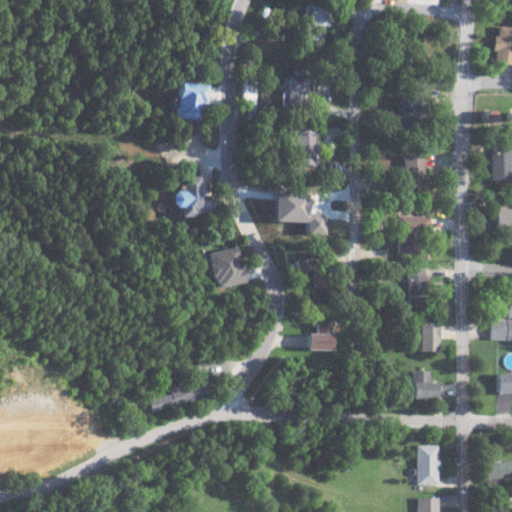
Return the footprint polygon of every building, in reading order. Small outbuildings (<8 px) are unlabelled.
[(328,8),(305,5),(303,17),(308,18),(304,41),(323,43),(328,8)] [(511,61),(511,26),(498,26),(497,34),(494,34),(493,61),(511,61)] [(283,76),(282,102),(304,103),(306,68),(292,68),(292,76),(283,76)] [(255,77),(242,77),(241,119),(254,119),(255,77)] [(200,120),(206,84),(179,80),(173,116),(200,120)] [(295,131),(294,164),(313,165),(314,131),(295,131)] [(490,179),(509,179),(510,150),(499,150),(499,149),(491,149),(490,179)] [(403,154),(404,192),(424,192),(424,153),(403,154)] [(179,214),(213,215),(213,196),(201,196),(201,183),(177,183),(177,191),(170,191),(170,205),(179,205),(179,214)] [(304,220),(305,192),(280,191),(279,219),(304,220)] [(418,254),(419,231),(429,231),(430,216),(397,215),(396,253),(418,254)] [(207,251),(213,287),(244,282),(238,246),(207,251)] [(309,273),(310,287),(325,286),(325,258),(292,259),(292,274),(309,273)] [(424,267),(404,268),(406,302),(425,302),(424,267)] [(306,349),(331,349),(332,318),(314,318),(313,333),(306,333),(306,349)] [(436,351),(437,324),(418,324),(417,350),(436,351)] [(411,370),(411,398),(438,397),(437,382),(429,382),(429,370),(411,370)] [(168,395),(147,397),(148,407),(206,400),(204,381),(167,386),(168,395)] [(438,444),(416,444),(415,484),(438,484),(438,444)] [(486,486),(511,486),(511,475),(511,460),(486,461),(486,486)] [(437,511),(438,497),(417,496),(416,511),(437,511)]
